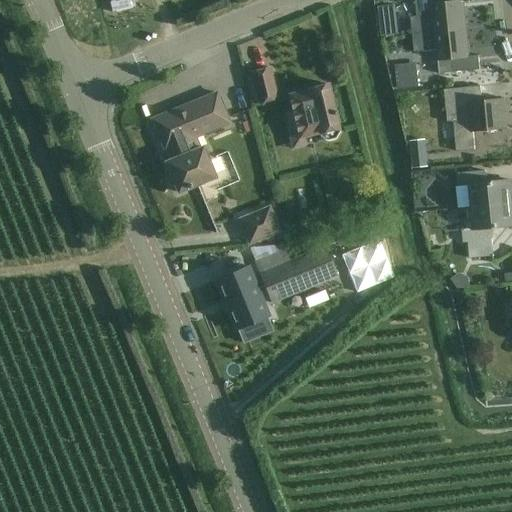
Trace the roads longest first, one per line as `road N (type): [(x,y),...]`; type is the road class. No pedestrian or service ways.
road 1 (secondary): [(251,511),(77,91)]
road 2 (unclassified): [(77,91),(296,0)]
road 3 (track): [(144,251),(0,275)]
